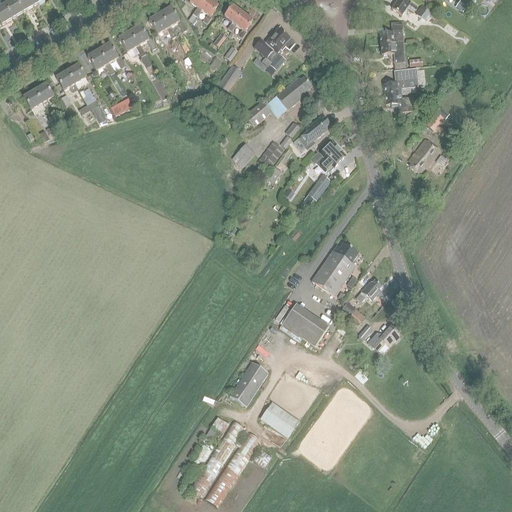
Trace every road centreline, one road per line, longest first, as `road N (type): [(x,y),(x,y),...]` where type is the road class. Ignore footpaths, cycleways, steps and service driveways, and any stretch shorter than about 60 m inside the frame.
road 1 (tertiary): [(511,451),(427,339),(407,293),(336,38)]
road 2 (tertiary): [(0,77),(131,0)]
